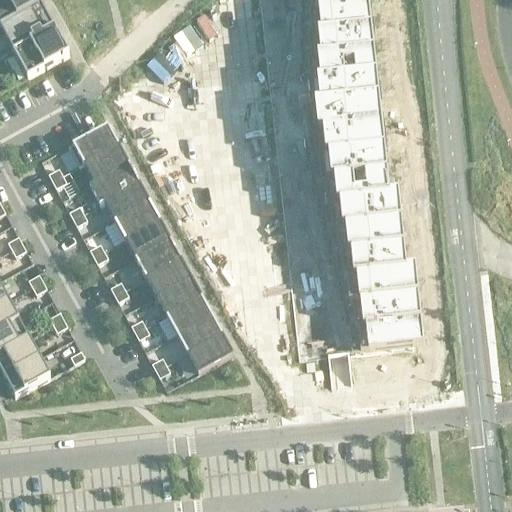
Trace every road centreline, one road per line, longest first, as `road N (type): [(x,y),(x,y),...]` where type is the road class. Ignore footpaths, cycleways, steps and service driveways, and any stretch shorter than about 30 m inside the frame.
road 1 (residential): [(0,467),(348,430)]
road 2 (residential): [(0,167),(125,387)]
road 3 (residential): [(348,430),(511,411)]
road 4 (residential): [(203,0),(207,15),(196,36),(93,91)]
road 5 (residential): [(93,91),(186,0)]
